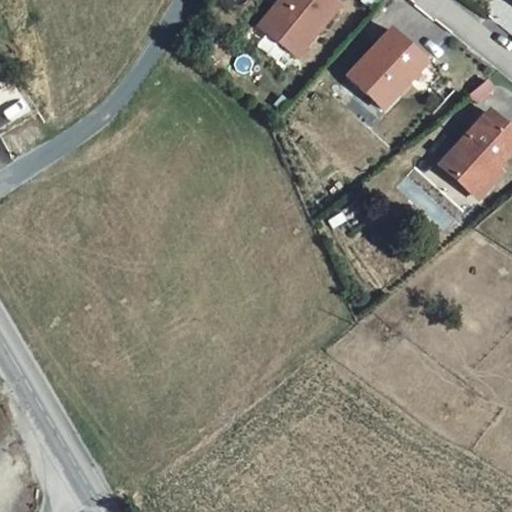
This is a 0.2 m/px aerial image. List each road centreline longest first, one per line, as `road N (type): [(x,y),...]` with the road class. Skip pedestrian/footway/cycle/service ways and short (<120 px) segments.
road 1 (unclassified): [(0,185),(144,81),(191,0)]
road 2 (secondary): [(85,489),(0,337)]
